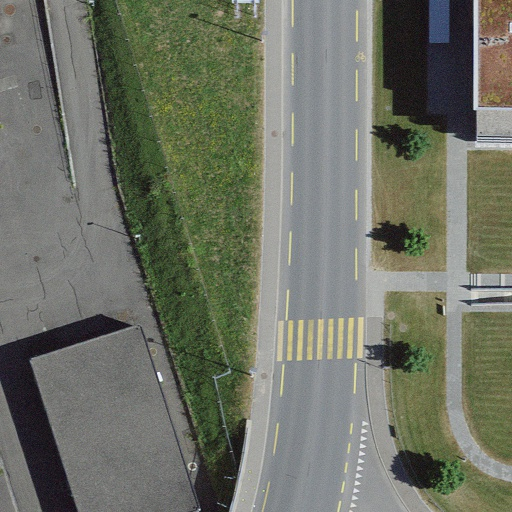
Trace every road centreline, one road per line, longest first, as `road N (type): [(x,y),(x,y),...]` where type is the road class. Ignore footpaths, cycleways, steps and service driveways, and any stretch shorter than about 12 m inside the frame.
road 1 (secondary): [(304,511),(323,341),(324,0)]
road 2 (unknown): [(88,0),(114,196)]
